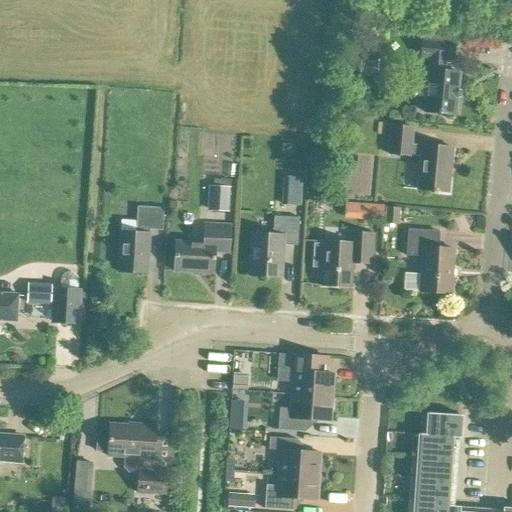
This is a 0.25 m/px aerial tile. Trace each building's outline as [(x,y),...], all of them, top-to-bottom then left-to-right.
[(423,33),(422,43),(420,58),(429,59),(428,71),(427,71),(423,113),(455,116),(459,74),(443,72),(444,60),(451,61),(453,46),(450,45),(450,35),(423,33)] [(377,77),(378,61),(360,60),(359,76),(377,77)] [(437,193),(448,194),(452,149),(421,146),(421,147),(411,146),(413,129),(390,127),(388,155),(410,157),(410,156),(420,157),(417,191),(433,192),(432,195),(436,195),(437,193)] [(283,204),(301,204),(302,176),(283,176),(283,204)] [(228,212),(230,188),(208,187),(207,211),(228,212)] [(169,202),(169,210),(176,211),(177,203),(169,202)] [(344,202),(344,217),(370,218),(371,203),(344,202)] [(149,231),(162,232),(163,210),(137,208),(136,234),(120,233),(118,273),(147,275),(150,235),(149,235),(149,231)] [(399,226),(400,210),(386,209),(385,220),(384,220),(384,226),(384,229),(394,230),(394,226),(399,226)] [(283,246),(298,247),(299,219),(274,217),(273,236),(252,235),(249,277),(281,279),(283,246)] [(215,254),(229,255),(231,227),(205,225),(203,244),(175,242),(174,272),(213,275),(215,254)] [(421,258),(420,276),(404,275),(403,292),(450,295),(453,250),(434,249),(435,232),(407,230),(406,257),(421,258)] [(324,246),(312,245),(310,269),(322,270),(321,287),(351,289),(352,264),(372,265),(374,236),(351,234),(351,244),(324,243),(324,246)] [(59,281),(59,290),(56,290),(54,324),(76,325),(78,291),(77,291),(77,282),(77,281),(76,278),(75,277),(74,276),(73,275),(71,274),(68,274),(67,274),(65,274),(63,275),(61,276),(60,278),(59,280),(59,281)] [(51,305),(51,285),(27,284),(26,304),(51,305)] [(0,321),(17,323),(18,295),(0,294),(0,321)] [(291,396),(332,399),(333,375),(325,374),(326,358),(278,355),(276,383),(292,384),(291,396)] [(290,410),(279,409),(278,431),(305,433),(306,421),(330,422),(332,399),(291,396),(290,410)] [(511,511),(511,509),(502,509),(502,511),(448,511),(453,439),(461,439),(462,417),(426,414),(425,436),(418,435),(412,511),(511,511)] [(246,432),(247,417),(230,416),(229,430),(246,432)] [(109,425),(109,430),(104,429),(97,436),(96,451),(108,452),(107,457),(124,458),(123,468),(128,473),(138,474),(137,493),(165,495),(166,473),(151,472),(152,460),(154,461),(156,427),(135,425),(134,427),(109,425)] [(0,462),(21,464),(23,438),(0,435),(0,462)] [(278,475),(318,478),(320,454),(296,452),(296,440),(269,438),(268,451),(279,451),(278,475)] [(73,505),(89,505),(90,461),(74,461),(73,505)] [(318,478),(278,475),(277,487),(266,486),(264,510),(291,511),(292,500),(316,501),(318,478)] [(227,505),(253,506),(253,493),(228,492),(227,505)]
